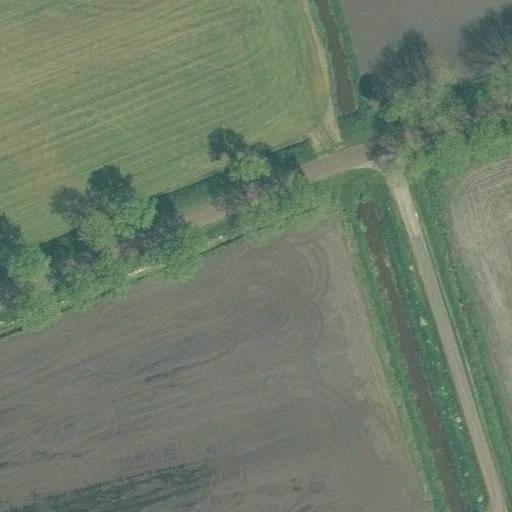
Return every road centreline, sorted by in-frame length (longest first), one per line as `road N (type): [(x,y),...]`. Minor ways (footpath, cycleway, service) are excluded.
road 1 (unclassified): [(0,297),(387,145)]
road 2 (unclassified): [(500,511),(387,145)]
road 3 (unclassified): [(387,145),(511,104)]
